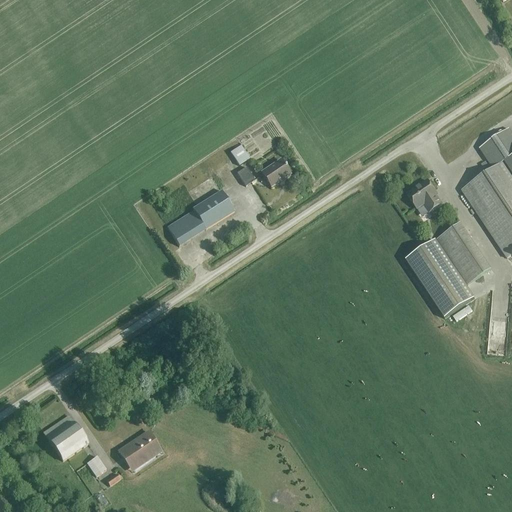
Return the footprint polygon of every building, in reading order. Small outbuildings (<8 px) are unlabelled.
[(462,192),(507,260),(511,256),(511,135),(508,130),(504,134),(500,133),(491,139),(490,143),(479,151),(493,171),(462,192)] [(230,154),(239,168),(250,160),(241,147),(230,154)] [(262,175),(272,189),(291,176),(281,162),(262,175)] [(237,175),(246,189),(255,182),(247,169),(237,175)] [(407,196),(415,209),(423,204),(429,214),(442,206),(436,197),(437,197),(428,182),(407,196)] [(234,213),(224,196),(221,193),(192,211),(205,232),(234,213)] [(437,241),(467,286),(491,271),(460,226),(437,241)] [(405,262),(444,320),(474,300),(435,242),(405,262)] [(471,304),(453,316),(458,322),(475,310),(471,304)] [(490,339),(490,354),(506,354),(506,339),(490,339)] [(47,440),(62,463),(87,446),(72,423),(47,440)] [(161,453),(148,434),(125,449),(138,469),(138,468),(137,466),(159,451),(161,453)] [(97,459),(87,465),(96,479),(106,472),(97,459)] [(115,473),(121,481),(125,478),(119,470),(115,473)] [(107,482),(110,488),(121,481),(116,476),(107,482)] [(97,496),(103,506),(110,502),(103,492),(97,496)]
